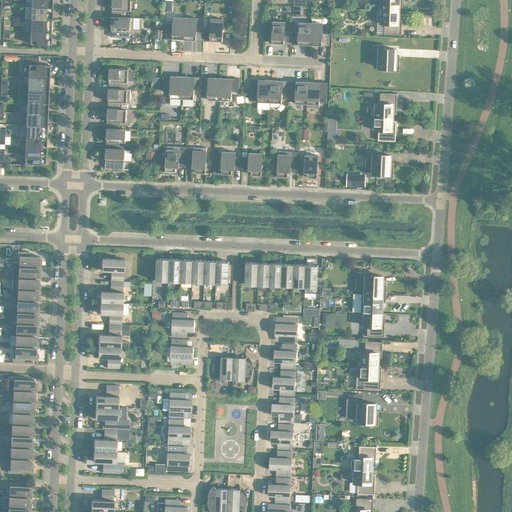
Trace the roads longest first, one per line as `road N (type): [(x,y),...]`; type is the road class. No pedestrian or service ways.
road 1 (residential): [(440,199),(83,185)]
road 2 (residential): [(80,239),(436,255)]
road 3 (residential): [(203,379),(213,317),(235,313),(262,324),(259,511)]
road 4 (residential): [(417,511),(436,255)]
road 5 (residential): [(440,199),(455,0)]
road 6 (residential): [(255,61),(88,54)]
road 7 (residential): [(75,374),(80,239)]
road 8 (residential): [(64,239),(59,373)]
road 9 (residential): [(72,53),(67,184)]
road 10 (residential): [(83,185),(88,54)]
road 11 (residential): [(75,374),(203,379)]
road 12 (residential): [(198,489),(70,485)]
